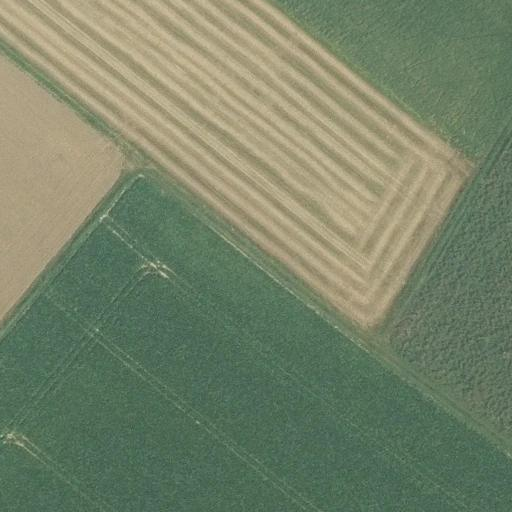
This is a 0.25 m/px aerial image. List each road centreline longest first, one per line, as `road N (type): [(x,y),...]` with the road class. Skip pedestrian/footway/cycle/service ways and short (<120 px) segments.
road 1 (track): [(375,354),(0,51)]
road 2 (track): [(511,119),(375,354),(511,454)]
road 3 (track): [(138,163),(0,333)]
